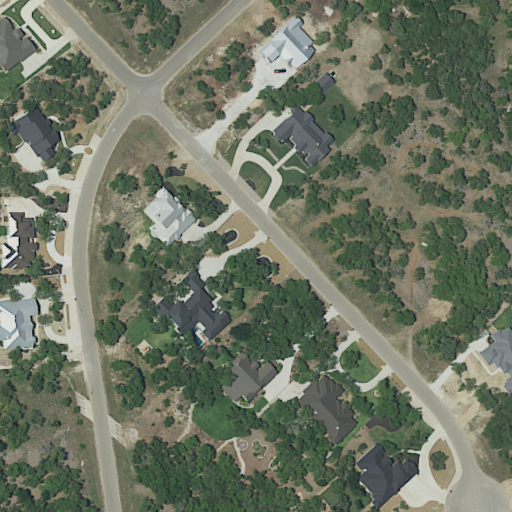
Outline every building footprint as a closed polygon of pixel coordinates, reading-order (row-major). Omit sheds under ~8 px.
[(0,72),(32,52),(23,38),(18,41),(3,17),(0,18),(0,72)] [(317,96),(331,83),(322,73),(308,86),(317,96)] [(268,133),(278,143),(283,138),(303,158),(301,161),(307,167),(330,143),(294,107),(268,133)] [(138,210),(151,224),(146,229),(163,248),(192,221),(161,189),(138,210)] [(185,291),(198,286),(193,272),(180,277),(185,291)] [(207,340),(227,320),(218,311),(213,316),(204,308),(209,303),(195,288),(177,305),(174,301),(160,315),(180,336),(192,324),(207,340)] [(217,387),(237,408),(274,374),(264,363),(254,372),(240,357),(222,373),(227,379),(217,387)] [(331,445),(353,425),(346,417),(349,414),(334,397),(338,393),(320,373),(298,393),(302,397),(294,405),(331,445)] [(414,472),(402,458),(392,467),(372,445),(351,464),(359,473),(352,479),(376,506),(414,472)]
